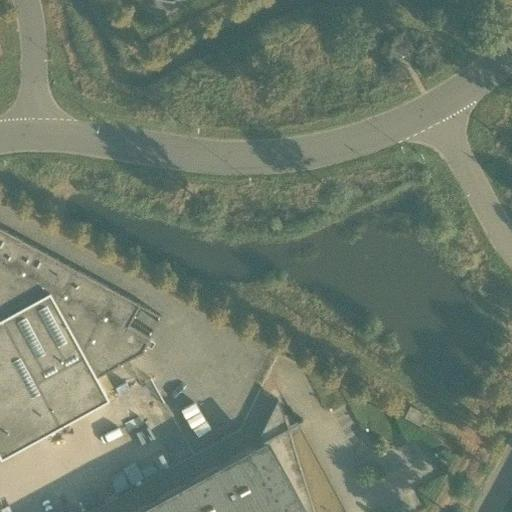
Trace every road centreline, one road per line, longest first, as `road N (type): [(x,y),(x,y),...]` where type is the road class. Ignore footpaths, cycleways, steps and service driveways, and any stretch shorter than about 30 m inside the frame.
road 1 (unclassified): [(40,133),(177,158),(266,160),(359,143),(433,112)]
road 2 (unclassified): [(433,112),(511,254)]
road 3 (unclassified): [(40,133),(28,0)]
